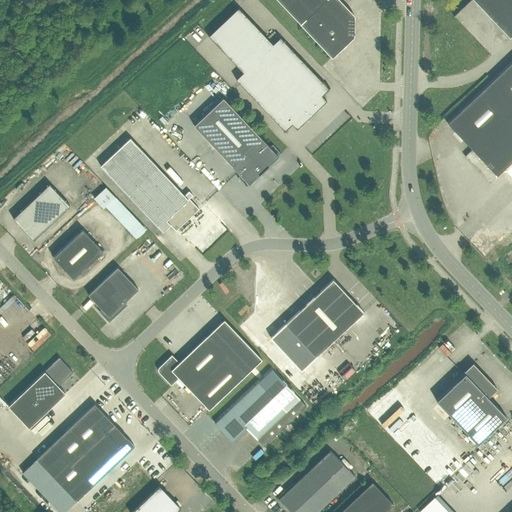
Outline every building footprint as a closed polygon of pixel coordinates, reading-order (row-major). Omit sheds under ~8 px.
[(339,0),(277,0),(300,23),(300,24),(332,57),(354,37),(354,15),(339,0)] [(511,0),(473,0),(509,38),(511,35),(511,0)] [(284,132),(292,124),(297,129),(327,101),(322,95),(330,88),(329,87),(328,88),(280,37),(273,44),(238,8),(208,36),(243,72),(236,79),(284,130),(283,131),(284,132)] [(511,61),(447,123),(472,149),(465,156),(489,182),(504,169),(511,177),(511,61)] [(123,95),(76,139),(100,166),(163,232),(170,225),(176,231),(199,209),(189,198),(192,195),(189,191),(184,195),(130,138),(148,121),(123,95)] [(261,139),(223,98),(193,125),(249,184),(278,156),(262,138),(261,139)] [(49,184),(13,218),(24,230),(33,240),(45,229),(70,206),(49,184)] [(103,251),(82,229),(53,257),(73,279),(103,251)] [(88,295),(102,309),(100,311),(101,312),(101,314),(105,318),(108,320),(109,321),(127,304),(124,302),(138,289),(117,267),(88,295)] [(285,323),(270,337),(301,370),(316,356),(363,312),(333,279),(285,323)] [(192,392),(209,409),(245,375),(262,359),(224,319),(215,328),(207,335),(179,362),(172,355),(159,366),(160,367),(160,371),(159,372),(171,385),(178,378),(192,392)] [(35,332),(32,329),(23,337),(26,340),(35,332)] [(29,428),(65,393),(58,386),(73,372),(59,357),(8,406),(29,428)] [(488,397),(497,389),(473,363),(463,372),(464,373),(436,400),(477,444),(506,416),(488,397)] [(258,382),(215,423),(220,429),(222,428),(233,439),(246,427),(257,439),(264,446),(306,406),(272,369),(258,382)] [(91,487),(134,446),(114,424),(94,403),(36,458),(76,501),(91,487)] [(316,511),(355,476),(330,450),(294,484),(292,483),(276,498),(289,511),(316,511)] [(339,511),(383,511),(393,504),(372,481),(339,511)] [(159,485),(131,511),(175,511),(181,508),(159,485)]
